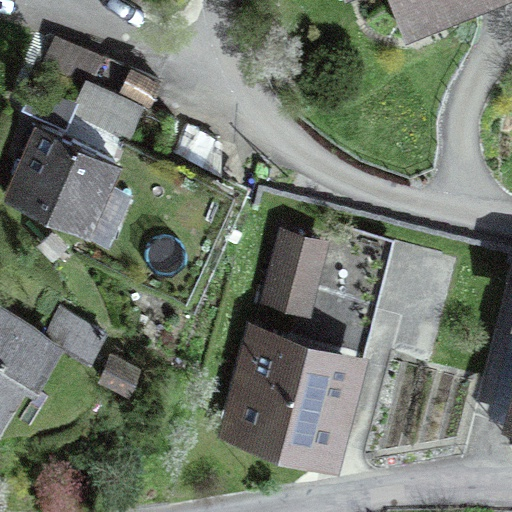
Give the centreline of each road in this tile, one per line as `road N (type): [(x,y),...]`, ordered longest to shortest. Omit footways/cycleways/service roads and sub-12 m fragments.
road 1 (residential): [(185,63),(336,172),(511,223)]
road 2 (residential): [(246,511),(406,489),(511,486)]
